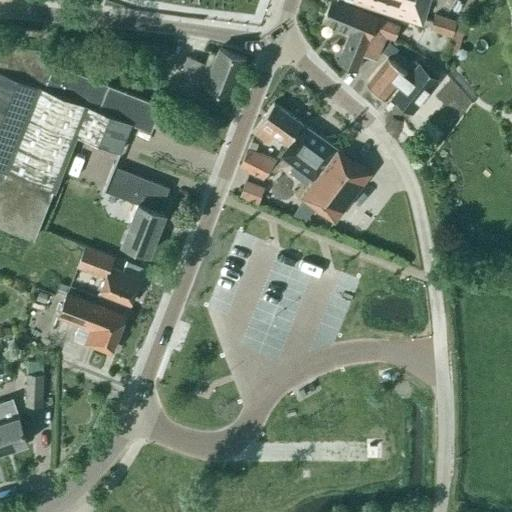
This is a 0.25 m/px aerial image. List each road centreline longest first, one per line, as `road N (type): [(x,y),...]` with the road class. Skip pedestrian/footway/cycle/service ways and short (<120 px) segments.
road 1 (tertiary): [(129,416),(273,46)]
road 2 (unclassified): [(440,358),(422,228),(400,162),(372,121),(300,58),(273,46)]
road 3 (unclassified): [(129,416),(219,449),(241,439),(261,399),(295,371),(351,352),(440,358)]
road 4 (residential): [(273,46),(5,11)]
road 5 (unclassified): [(439,511),(440,358)]
road 6 (tertiary): [(49,511),(103,459),(129,416)]
